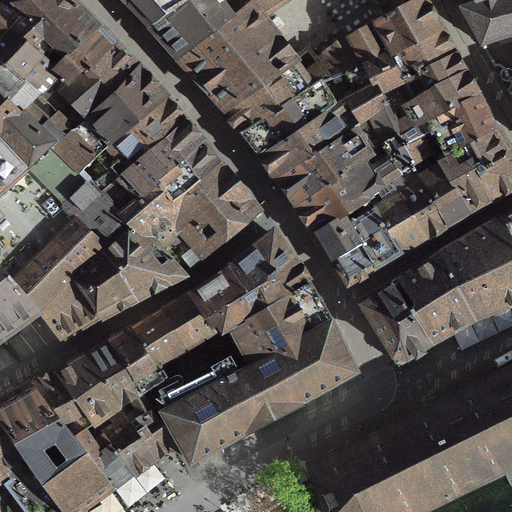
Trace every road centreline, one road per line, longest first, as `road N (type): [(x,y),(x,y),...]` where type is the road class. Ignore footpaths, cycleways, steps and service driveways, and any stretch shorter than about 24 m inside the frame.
road 1 (residential): [(380,386),(375,399),(177,511)]
road 2 (residential): [(511,203),(341,303)]
road 3 (residential): [(511,335),(413,386),(380,386)]
